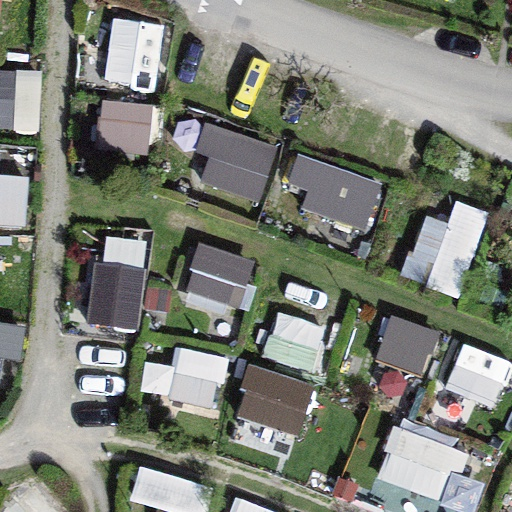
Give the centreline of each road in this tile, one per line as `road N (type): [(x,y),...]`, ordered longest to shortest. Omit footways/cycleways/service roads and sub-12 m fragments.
road 1 (track): [(41,426),(62,0)]
road 2 (residential): [(231,0),(340,56),(511,96)]
road 3 (track): [(511,147),(340,56)]
